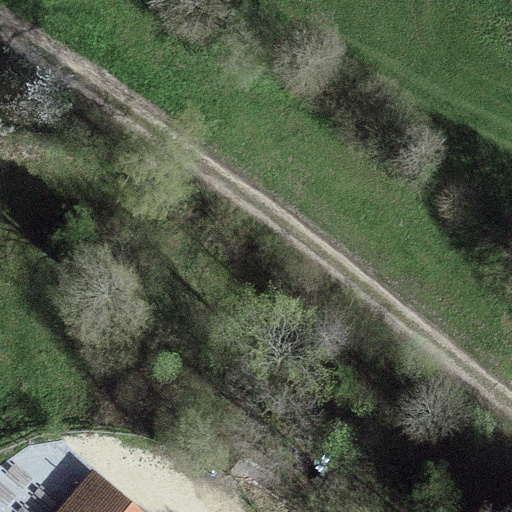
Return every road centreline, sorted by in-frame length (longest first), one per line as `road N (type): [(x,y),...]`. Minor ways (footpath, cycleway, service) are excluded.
road 1 (track): [(0,23),(511,402)]
road 2 (track): [(192,511),(83,454),(36,464),(0,490)]
